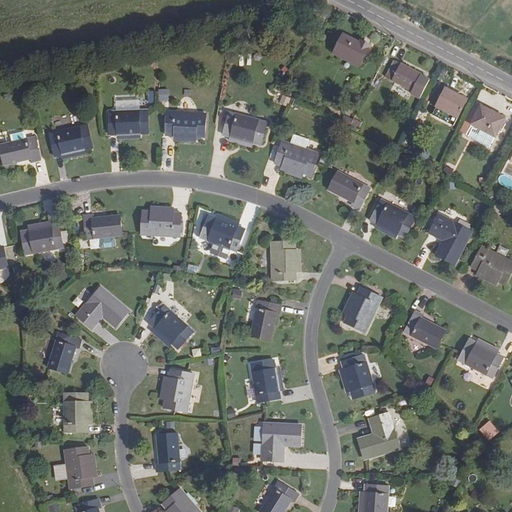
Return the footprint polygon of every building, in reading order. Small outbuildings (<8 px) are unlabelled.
[(360,43),(344,34),(335,51),(360,64),(370,45),(361,40),(360,43)] [(394,60),(386,76),(412,90),(411,93),(420,98),(430,79),(420,74),(421,74),(402,64),(401,65),(394,60)] [(459,97),(460,95),(446,88),(437,106),(458,117),(466,100),(459,97)] [(142,101),(117,102),(117,112),(142,110),(142,101)] [(495,136),(505,118),(481,105),(472,124),(495,136)] [(110,112),(110,136),(118,136),(142,135),(150,134),(149,110),(142,110),(117,112),(110,112)] [(166,136),(175,136),(198,137),(206,138),(207,114),(168,112),(166,136)] [(224,135),(231,137),(254,143),(262,145),(268,123),(230,113),(224,135)] [(348,116),(344,123),(357,129),(360,122),(348,116)] [(55,157),(63,155),(86,150),(93,148),(89,126),(50,134),(55,157)] [(26,132),(11,135),(13,142),(28,139),(26,132)] [(41,161),(36,137),(13,142),(0,145),(5,166),(32,159),(33,163),(41,161)] [(253,149),(254,143),(231,137),(230,143),(253,149)] [(275,163),(283,166),(303,173),(311,176),(319,154),(282,141),(275,163)] [(88,155),(86,150),(63,155),(64,160),(88,155)] [(301,179),(303,173),(283,166),(281,172),(301,179)] [(359,209),(370,189),(338,171),(329,189),(353,202),(352,205),(359,209)] [(381,200),(371,220),(378,224),(398,234),(413,242),(423,221),(381,200)] [(181,237),(182,214),(175,213),(151,212),(144,212),(142,236),(181,237)] [(241,222),(219,214),(217,219),(240,227),(241,222)] [(93,215),(84,216),(87,241),(101,239),(116,237),(124,237),(121,216),(93,218),(93,215)] [(455,265),(472,232),(439,215),(430,233),(444,240),(437,255),(455,265)] [(238,252),(246,230),(240,227),(217,219),(209,216),(201,238),(238,252)] [(52,221),(29,225),(30,230),(53,226),(52,221)] [(396,239),(398,234),(378,224),(375,228),(396,239)] [(64,248),(60,225),(53,226),(30,230),(22,232),(26,255),(64,248)] [(117,248),(116,237),(101,239),(102,250),(117,248)] [(298,281),(297,274),(296,250),(296,242),(272,243),(273,282),(298,281)] [(511,261),(483,246),(472,267),(479,271),(498,280),(506,284),(511,273),(511,261)] [(0,269),(8,268),(4,247),(0,248),(0,269)] [(195,273),(196,266),(187,265),(186,272),(195,273)] [(496,285),(498,280),(479,271),(476,276),(496,285)] [(117,328),(130,311),(103,288),(88,305),(87,305),(78,316),(94,330),(104,317),(117,328)] [(361,288),(358,295),(348,315),(345,322),(366,332),(382,298),(361,288)] [(243,294),(236,292),(234,301),(242,302),(243,294)] [(343,313),(348,315),(358,295),(353,292),(343,313)] [(281,315),(283,306),(259,301),(252,337),(272,341),(277,314),(281,315)] [(150,325),(155,329),(173,345),(179,350),(194,332),(165,307),(150,325)] [(423,315),(416,311),(405,332),(437,348),(446,330),(422,318),(423,315)] [(170,349),(173,345),(155,329),(152,333),(170,349)] [(80,349),(82,341),(59,334),(49,368),(68,374),(77,348),(80,349)] [(479,338),(477,343),(497,353),(499,349),(479,338)] [(493,378),(504,357),(497,353),(477,343),(470,339),(459,360),(493,378)] [(342,362),(345,369),(351,391),(354,399),(376,392),(364,355),(342,362)] [(259,403),(281,399),(280,392),(276,369),(275,361),(252,365),(259,403)] [(285,392),(282,368),(276,369),(280,392),(285,392)] [(346,393),(351,391),(345,369),(340,371),(346,393)] [(195,375),(172,370),(171,377),(166,401),(165,408),(188,413),(195,375)] [(160,400),(166,401),(171,377),(165,376),(160,400)] [(246,380),(248,402),(254,401),(252,380),(246,380)] [(66,433),(89,433),(89,426),(89,402),(89,394),(65,394),(66,433)] [(234,408),(225,410),(226,418),(236,416),(234,408)] [(359,439),(365,460),(400,449),(394,428),(390,413),(370,419),(374,434),(359,439)] [(477,429),(487,441),(498,432),(488,420),(477,429)] [(301,447),(302,426),(265,424),(264,462),(284,463),(285,446),(301,447)] [(157,464),(157,472),(182,471),(178,434),(158,436),(160,464),(157,464)] [(95,486),(93,479),(90,455),(89,448),(65,451),(71,489),(95,486)] [(99,478),(96,455),(90,455),(93,479),(99,478)] [(296,502),(300,495),(280,483),(261,511),(285,511),(292,500),(296,502)] [(366,485),(366,492),(364,511),(387,511),(389,487),(366,485)] [(163,505),(168,511),(169,511),(200,511),(181,490),(163,505)] [(100,500),(77,507),(78,511),(100,511),(99,509),(103,509),(100,500)]
